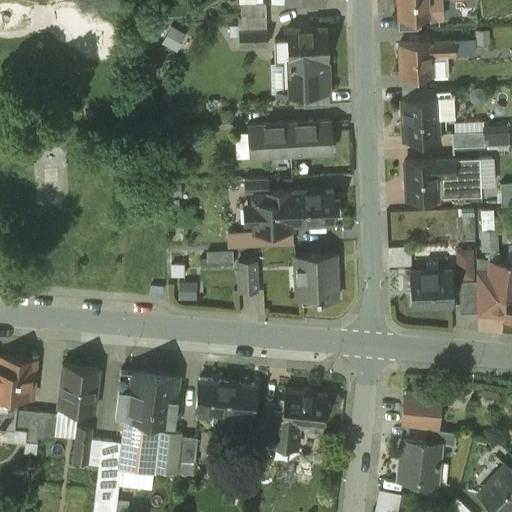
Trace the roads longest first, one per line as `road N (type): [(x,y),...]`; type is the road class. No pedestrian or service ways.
road 1 (residential): [(373,341),(0,307)]
road 2 (residential): [(360,0),(373,341)]
road 3 (residential): [(357,511),(373,341)]
road 4 (residential): [(511,349),(373,341)]
